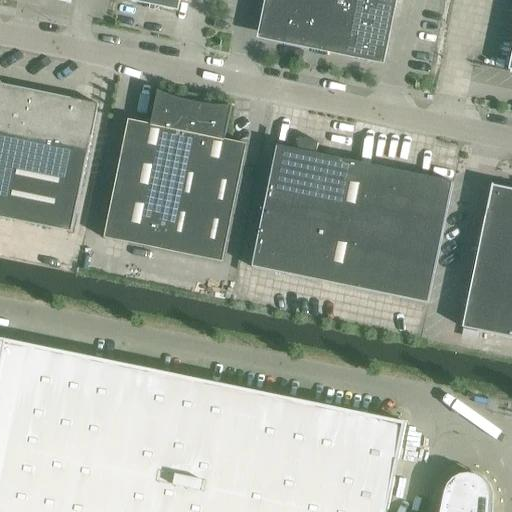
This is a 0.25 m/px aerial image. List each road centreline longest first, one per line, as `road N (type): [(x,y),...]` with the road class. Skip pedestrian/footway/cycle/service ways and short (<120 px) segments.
road 1 (unclassified): [(0,320),(511,432)]
road 2 (unclassified): [(511,139),(0,33)]
